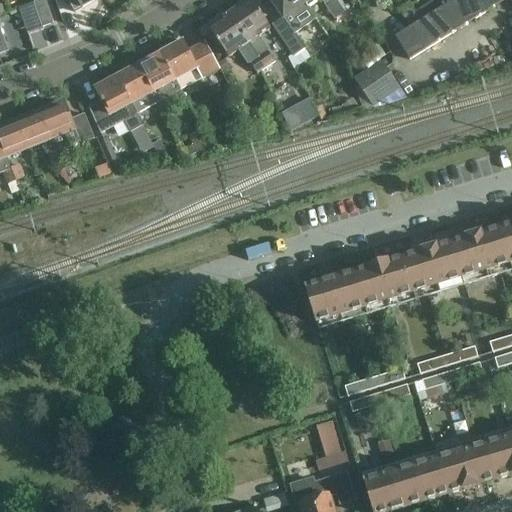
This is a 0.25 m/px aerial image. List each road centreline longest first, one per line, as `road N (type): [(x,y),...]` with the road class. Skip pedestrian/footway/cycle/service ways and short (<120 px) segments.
road 1 (residential): [(180,511),(177,454),(155,361),(165,323),(188,292),(511,189)]
road 2 (residential): [(0,91),(75,62),(187,0)]
